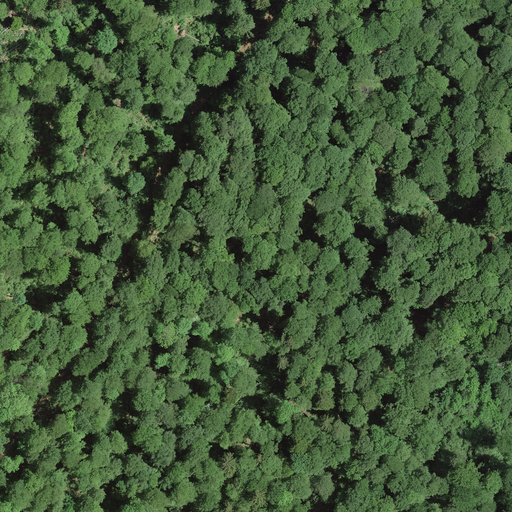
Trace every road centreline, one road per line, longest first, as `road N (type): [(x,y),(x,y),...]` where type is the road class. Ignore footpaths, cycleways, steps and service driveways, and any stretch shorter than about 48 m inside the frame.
road 1 (track): [(278,0),(185,122),(96,321),(0,456)]
road 2 (track): [(317,511),(407,344),(511,222)]
